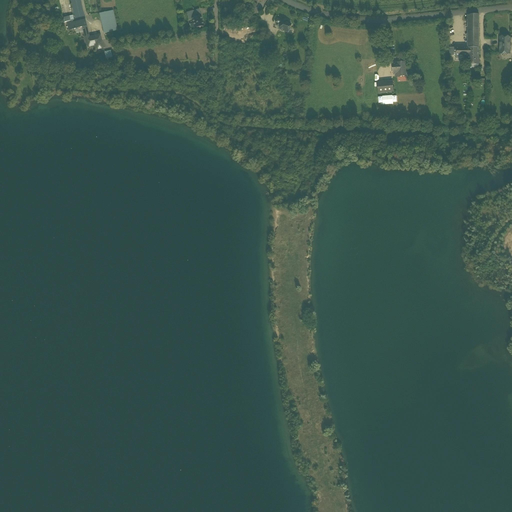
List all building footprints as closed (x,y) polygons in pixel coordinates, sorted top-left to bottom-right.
[(70,0),(75,20),(76,22),(85,20),(80,0),(70,0)] [(252,14),(257,5),(252,1),(246,10),(252,14)] [(99,14),(104,34),(108,33),(117,31),(113,11),(99,14)] [(186,13),(188,20),(192,19),(191,17),(195,16),(194,11),(186,13)] [(468,48),(479,48),(479,16),(478,14),(468,15),(468,47),(468,48)] [(193,24),(194,28),(203,26),(200,15),(195,16),(191,17),(192,19),(193,24)] [(85,20),(76,22),(77,28),(82,27),(86,26),(85,20)] [(279,29),(287,33),(287,32),(288,32),(290,30),(289,29),(291,25),(282,21),(281,24),(279,29)] [(69,30),(77,28),(76,22),(67,24),(69,30)] [(258,32),(264,34),(268,27),(262,24),(258,32)] [(95,46),(96,50),(104,48),(102,40),(101,41),(99,35),(89,37),(87,28),(83,29),(87,48),(95,46)] [(498,46),(510,47),(510,38),(498,37),(498,46)] [(455,48),(455,56),(457,56),(463,56),(468,56),(479,56),(479,48),(468,48),(468,47),(455,48)] [(479,65),(479,56),(468,56),(467,64),(479,65)] [(395,74),(396,77),(406,76),(405,62),(392,63),(393,74),(395,74)] [(378,83),(379,93),(393,92),(392,82),(378,83)]
